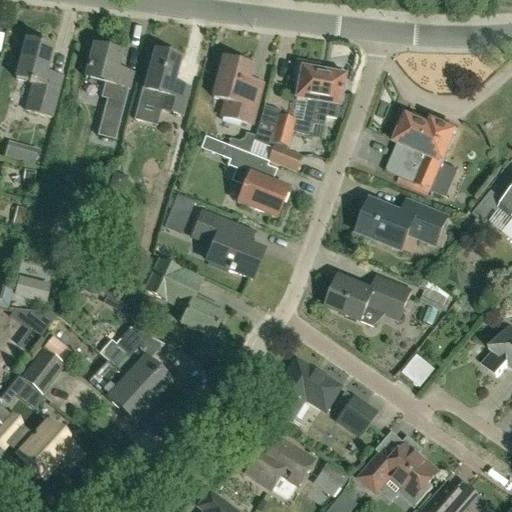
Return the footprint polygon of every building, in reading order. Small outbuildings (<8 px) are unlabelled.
[(32,87),(25,113),(50,119),(61,79),(45,75),(52,48),(39,44),(39,46),(25,42),(15,81),(29,84),(29,86),(32,87)] [(104,85),(100,100),(105,101),(124,106),(132,75),(116,71),(120,55),(93,48),(85,80),(104,85)] [(142,91),(138,105),(163,111),(183,117),(190,90),(174,86),(181,60),(155,53),(144,92),(142,91)] [(250,127),(259,96),(244,92),(251,68),(224,60),(213,99),(226,103),(221,119),(250,127)] [(313,126),(323,75),(314,73),(315,67),(297,64),(293,85),(299,86),(296,100),(307,102),(303,123),(313,126)] [(323,75),(313,126),(324,128),(325,120),(328,106),(339,108),(344,79),(342,78),(343,75),(341,72),(336,71),(333,73),(332,76),(329,76),(323,75)] [(307,102),(296,100),(292,121),(296,122),(303,123),(307,102)] [(124,106),(105,101),(96,138),(114,143),(124,106)] [(163,111),(138,105),(133,123),(158,130),(163,111)] [(325,120),(336,123),(339,108),(328,106),(325,120)] [(292,121),(278,117),(279,112),(264,108),(259,124),(258,129),(254,140),(249,156),(269,164),(297,175),(301,162),(285,156),(287,150),(288,150),(296,122),(292,121)] [(430,192),(436,177),(441,165),(442,166),(456,133),(431,123),(429,128),(406,118),(395,145),(397,146),(385,174),(430,192)] [(229,143),(228,147),(249,156),(254,140),(246,137),(244,144),(239,146),(229,143)] [(223,159),(228,147),(206,138),(205,142),(201,151),(223,159)] [(9,144),(5,159),(36,168),(40,152),(9,144)] [(249,176),(244,188),(237,205),(276,221),(286,196),(288,192),(272,185),(266,183),(271,170),(268,168),(269,164),(249,156),(228,147),(223,159),(224,160),(230,162),(227,167),(237,171),(249,176)] [(237,171),(231,183),(244,188),(249,176),(237,171)] [(36,175),(24,174),(23,187),(34,188),(36,175)] [(128,181),(114,177),(109,193),(124,198),(128,181)] [(511,220),(511,221),(503,233),(511,240),(511,194),(505,204),(492,193),(473,217),(483,225),(496,208),(500,211),(511,220)] [(177,198),(174,206),(192,213),(195,206),(177,198)] [(356,229),(359,231),(357,236),(401,254),(408,238),(435,249),(446,222),(406,205),(401,217),(370,204),(364,218),(361,217),(356,229)] [(192,213),(174,206),(163,233),(180,241),(192,213)] [(31,214),(16,211),(12,228),(26,231),(31,214)] [(234,242),(239,230),(203,215),(192,240),(212,249),(206,263),(251,282),(262,254),(234,242)] [(216,308),(194,298),(202,281),(159,261),(144,293),(186,312),(179,326),(211,341),(222,317),(214,313),(216,308)] [(87,273),(118,288),(122,280),(91,265),(87,273)] [(104,306),(135,323),(138,317),(142,303),(85,274),(79,287),(107,302),(104,306)] [(409,304),(407,303),(411,295),(388,285),(375,280),(370,293),(339,280),(327,310),(361,324),(367,311),(373,313),(375,308),(400,319),(404,310),(407,311),(409,304)] [(428,282),(424,280),(419,290),(424,293),(420,300),(430,305),(430,306),(441,312),(442,309),(446,311),(451,300),(428,282)] [(0,313),(7,314),(13,292),(2,289),(0,297),(0,313)] [(58,320),(15,315),(9,323),(15,327),(28,336),(17,351),(28,359),(40,343),(58,320)] [(153,368),(148,363),(162,347),(130,330),(115,346),(126,357),(114,370),(153,405),(160,397),(164,400),(173,390),(169,387),(171,384),(153,368)] [(511,331),(506,332),(488,351),(492,354),(481,366),(496,380),(506,369),(510,372),(511,371),(511,331)] [(46,347),(43,351),(64,368),(72,358),(50,341),(46,347)] [(110,343),(98,356),(108,365),(114,370),(126,357),(115,346),(110,343)] [(20,381),(41,397),(64,368),(43,351),(33,363),(20,381)] [(417,358),(400,377),(419,392),(435,373),(417,358)] [(304,402),(324,414),(339,390),(295,363),(278,390),(273,387),(265,400),(270,405),(267,409),(291,424),(304,402)] [(153,405),(114,370),(108,365),(90,385),(103,396),(106,393),(111,397),(107,401),(134,426),(136,423),(140,427),(149,417),(145,413),(153,405)] [(377,415),(354,399),(336,425),(359,441),(368,428),(377,415)] [(27,470),(38,480),(40,478),(42,481),(59,462),(65,467),(70,462),(78,453),(64,441),(48,426),(33,442),(19,430),(21,428),(10,417),(0,428),(0,446),(3,449),(11,440),(25,452),(18,459),(28,468),(27,470)] [(299,486),(313,462),(262,430),(253,446),(246,442),(241,450),(237,447),(233,450),(232,453),(231,458),(234,462),(230,469),(271,494),(282,476),(299,486)] [(399,452),(404,447),(391,436),(387,441),(375,454),(380,458),(382,456),(392,465),(401,455),(399,452)] [(432,489),(428,485),(437,474),(418,458),(422,453),(409,441),(404,447),(399,452),(401,455),(392,465),(382,456),(380,458),(360,481),(376,496),(378,493),(391,479),(404,491),(400,496),(414,508),(432,489)] [(334,503),(350,480),(327,464),(311,487),(334,503)] [(391,505),(400,496),(404,491),(391,479),(378,493),(391,505)] [(464,489),(460,494),(449,485),(425,511),(484,511),(487,509),(464,489)] [(230,511),(209,496),(200,509),(203,511),(230,511)] [(342,496),(328,511),(353,511),(357,507),(342,496)]
